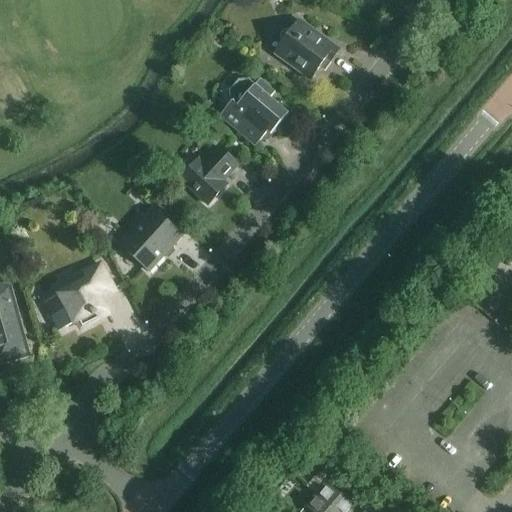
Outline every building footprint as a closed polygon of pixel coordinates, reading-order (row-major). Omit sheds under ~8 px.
[(330,63),(339,51),(299,22),(291,33),(288,32),(285,32),(283,33),(281,36),(280,38),(281,41),(283,43),(275,55),(310,81),(325,60),(330,63)] [(260,80),(255,86),(248,80),(238,81),(229,92),(229,101),(231,103),(219,118),(255,148),(267,134),(270,136),(288,115),(270,99),(275,93),(260,80)] [(223,182),(238,166),(218,148),(203,164),(199,160),(180,180),(208,206),(227,186),(223,182)] [(120,246),(149,273),(182,237),(153,210),(120,246)] [(77,323),(80,329),(109,314),(101,299),(114,292),(101,265),(83,274),(87,281),(47,302),(62,330),(77,323)] [(0,362),(26,355),(8,290),(0,288),(0,362)] [(315,495),(334,511),(352,511),(355,509),(325,483),(315,495)] [(334,511),(315,495),(305,507),(310,511),(334,511)]
